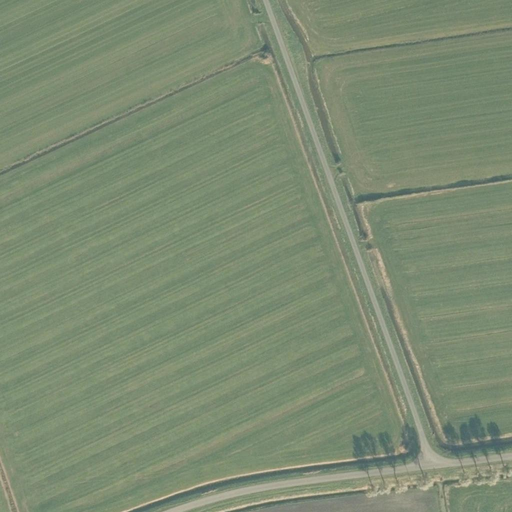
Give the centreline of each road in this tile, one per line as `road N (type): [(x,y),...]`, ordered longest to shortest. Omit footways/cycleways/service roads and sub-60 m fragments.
road 1 (unclassified): [(431,465),(264,0)]
road 2 (unclassified): [(176,511),(279,483),(431,465)]
